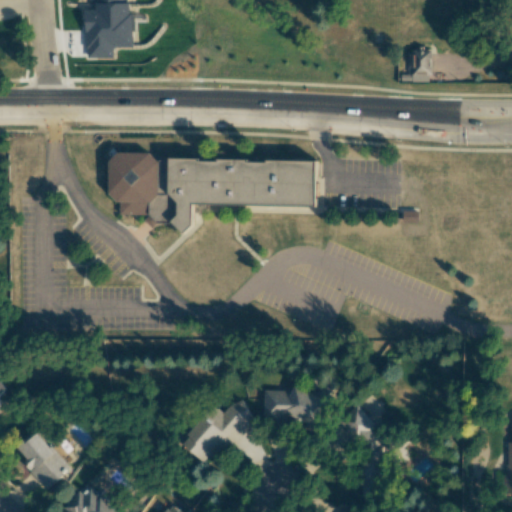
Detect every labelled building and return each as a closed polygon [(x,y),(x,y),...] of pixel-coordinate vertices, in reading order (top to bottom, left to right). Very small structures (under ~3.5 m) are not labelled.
[(430,82),(431,51),(408,50),(408,81),(430,82)] [(318,159),(317,205),(195,202),(195,223),(184,232),(174,220),(158,221),(150,213),(121,213),(121,200),(112,192),(112,160),(120,151),(154,151),(161,159),(160,193),(172,193),(173,156),(318,159)] [(264,390),(263,419),(292,420),(292,425),(326,426),(327,394),(292,392),(292,391),(264,390)] [(219,454),(233,440),(238,438),(248,428),(254,425),(242,399),(230,406),(222,413),(217,407),(181,441),(201,463),(202,462),(219,454)] [(362,496),(383,495),(382,452),(376,452),(375,411),(342,411),(342,443),(362,443),(362,496)] [(18,449),(26,458),(22,461),(44,489),(68,469),(38,432),(18,449)] [(75,490),(64,511),(117,511),(107,507),(112,498),(90,486),(85,495),(75,490)]
